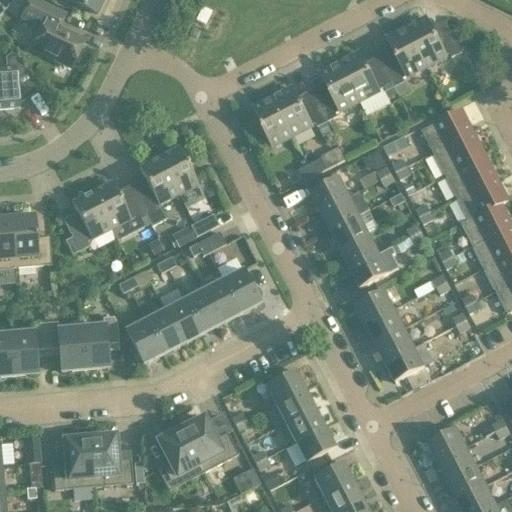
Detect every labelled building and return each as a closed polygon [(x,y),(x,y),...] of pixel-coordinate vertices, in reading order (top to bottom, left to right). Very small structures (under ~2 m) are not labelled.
[(35,19),(44,23),(31,50),(71,69),(84,41),(58,29),(64,16),(31,0),(29,0),(20,19),(32,25),(35,19)] [(67,0),(67,1),(96,16),(104,0),(67,0)] [(426,20),(406,30),(426,68),(449,56),(451,59),(461,54),(454,40),(440,47),(426,20)] [(406,30),(387,41),(401,68),(387,75),(394,89),(399,97),(409,92),(404,83),(403,80),(426,68),(406,30)] [(16,85),(29,76),(13,53),(9,56),(5,59),(6,67),(1,71),(0,71),(0,111),(19,109),(16,85)] [(359,55),(340,65),(359,103),(382,91),(384,94),(394,89),(387,75),(373,82),(359,55)] [(320,75),(334,103),(318,111),(325,125),(338,118),(336,115),(359,103),(340,65),(320,75)] [(292,90),(272,100),(292,137),(315,125),(317,129),(326,145),(334,141),(325,125),(318,111),(306,117),(292,90)] [(292,137),(272,100),(253,110),(272,148),(292,137)] [(421,133),(433,156),(473,135),(460,112),(421,133)] [(473,135),(433,156),(445,180),(486,160),(473,135)] [(178,149),(158,159),(177,197),(197,187),(178,149)] [(362,161),(366,169),(379,172),(386,169),(378,153),(362,161)] [(155,213),(156,213),(154,209),(177,197),(158,159),(138,170),(152,197),(138,204),(146,218),(153,231),(162,226),(155,213)] [(304,183),(327,171),(321,160),(298,172),(304,183)] [(445,180),(456,201),(496,182),(486,160),(445,180)] [(420,162),(406,170),(396,176),(400,183),(424,170),(420,162)] [(396,176),(406,170),(403,163),(392,168),(396,176)] [(376,176),(380,184),(391,177),(387,170),(376,176)] [(384,191),(395,185),(391,177),(380,184),(384,191)] [(310,194),(320,213),(349,198),(339,179),(310,194)] [(456,201),(468,223),(500,207),(508,203),(496,182),(456,201)] [(91,195),(110,232),(130,222),(110,184),(91,195)] [(403,190),(407,197),(415,193),(411,185),(403,190)] [(369,212),(360,193),(349,199),(349,198),(320,213),(330,233),(359,217),(369,212)] [(85,232),(65,243),(72,257),(89,248),(87,244),(110,232),(91,195),(71,205),(85,232)] [(402,196),(390,202),(394,210),(405,204),(402,196)] [(415,213),(419,221),(430,215),(426,207),(415,213)] [(468,223),(461,227),(472,249),(511,227),(500,207),(468,223)] [(434,223),(430,215),(419,221),(423,229),(434,223)] [(13,217),(10,218),(14,271),(51,267),(49,241),(36,243),(36,234),(35,234),(34,219),(30,219),(29,216),(13,218),(13,217)] [(218,228),(212,217),(190,228),(196,240),(218,228)] [(369,237),(359,217),(330,233),(340,252),(369,237)] [(10,218),(6,218),(0,218),(0,272),(14,271),(10,218)] [(472,249),(484,272),(511,257),(511,228),(511,227),(472,249)] [(406,233),(410,241),(421,235),(418,228),(406,233)] [(195,247),(200,256),(202,259),(225,247),(218,235),(195,247)] [(425,242),(421,235),(410,241),(393,249),(397,257),(425,242)] [(340,252),(350,271),(379,256),(369,237),(340,252)] [(200,256),(195,247),(187,251),(192,260),(200,256)] [(438,258),(442,265),(453,259),(462,255),(458,247),(438,258)] [(389,275),(379,256),(350,271),(360,291),(389,275)] [(511,257),(484,272),(496,295),(511,286),(511,257)] [(442,265),(446,273),(458,268),(453,259),(442,265)] [(171,260),(164,264),(168,272),(175,269),(171,260)] [(168,272),(164,264),(156,268),(161,276),(168,272)] [(242,273),(222,283),(240,317),(259,306),(242,273)] [(432,284),(436,291),(447,285),(443,277),(432,284)] [(132,281),(125,284),(130,293),(137,289),(132,281)] [(222,283),(203,293),(220,327),(240,317),(222,283)] [(130,293),(125,284),(118,288),(122,297),(130,293)] [(451,292),(447,285),(436,291),(440,298),(451,292)] [(507,317),(511,313),(511,286),(496,295),(507,317)] [(355,307),(366,327),(394,312),(384,292),(355,307)] [(203,293),(183,303),(201,337),(220,327),(203,293)] [(461,303),(465,310),(476,305),(472,297),(461,303)] [(201,337),(183,303),(164,313),(181,347),(201,337)] [(465,310),(469,318),(480,312),(476,305),(465,310)] [(375,346),(404,331),(394,312),(366,327),(375,346)] [(181,347),(164,313),(145,323),(162,357),(181,347)] [(456,329),(467,323),(463,316),(452,321),(456,329)] [(103,329),(80,331),(84,372),(108,370),(106,347),(118,346),(116,326),(113,319),(102,321),(103,329)] [(162,357),(145,323),(125,333),(143,367),(162,357)] [(471,331),(467,323),(456,329),(460,337),(471,331)] [(57,325),(44,326),(46,353),(58,352),(60,375),(84,372),(80,331),(58,333),(57,325)] [(31,335),(9,337),(13,379),(36,377),(34,354),(46,353),(44,326),(31,327),(31,335)] [(414,350),(404,331),(375,346),(385,365),(414,350)] [(0,380),(13,379),(9,337),(0,337),(0,380)] [(414,350),(385,365),(395,385),(424,369),(414,350)] [(304,392),(294,372),(265,387),(275,407),(304,392)] [(275,407),(285,426),(314,411),(304,392),(275,407)] [(285,426),(295,445),(324,430),(314,411),(285,426)] [(231,421),(234,428),(245,422),(242,415),(231,421)] [(178,427),(203,476),(238,457),(226,435),(214,442),(203,419),(195,423),(193,419),(178,427)] [(250,431),(245,422),(234,428),(239,436),(250,431)] [(492,428),(495,435),(506,429),(502,422),(492,428)] [(203,476),(178,427),(162,435),(164,439),(157,443),(168,466),(157,472),(168,494),(203,476)] [(499,443),(510,437),(506,429),(495,435),(499,443)] [(324,430),(295,445),(305,465),(334,450),(324,430)] [(437,465),(466,449),(456,430),(427,445),(437,465)] [(88,435),(93,490),(132,486),(130,462),(117,463),(114,438),(106,438),(106,434),(88,435)] [(93,490),(88,435),(71,437),(71,442),(63,442),(65,467),(52,469),(54,493),(93,490)] [(27,467),(30,466),(39,465),(37,442),(25,443),(27,467)] [(437,465),(447,484),(476,469),(466,449),(437,465)] [(251,459),(254,466),(266,460),(262,454),(251,459)] [(270,469),(266,460),(254,466),(258,475),(270,469)] [(312,479),(323,499),(352,484),(342,464),(312,479)] [(457,503),(486,488),(476,469),(447,484),(457,503)] [(259,487),(251,472),(233,481),(241,496),(259,487)] [(268,493),(281,487),(274,473),(260,479),(268,493)] [(352,484),(323,499),(329,511),(344,511),(362,503),(352,484)] [(457,503),(461,511),(486,511),(496,507),(486,488),(457,503)] [(36,501),(35,491),(26,492),(27,502),(36,501)] [(344,511),(366,511),(362,503),(344,511)]
